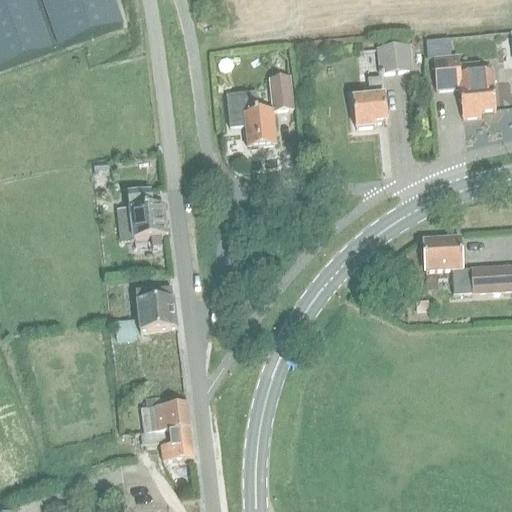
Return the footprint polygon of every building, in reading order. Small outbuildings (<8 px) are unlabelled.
[(0,0),(0,74),(122,30),(111,0),(0,0)] [(407,50),(394,52),(378,53),(381,77),(409,74),(407,50)] [(491,76),(479,77),(477,77),(476,65),(458,66),(457,57),(436,59),(439,94),(459,92),(461,122),(480,120),(480,115),(495,113),(493,91),(491,76)] [(269,83),(272,116),(292,113),(289,81),(269,83)] [(353,102),(356,133),(374,131),(374,127),(386,125),(383,99),(381,81),(368,82),(369,100),(353,102)] [(255,96),(226,99),(229,132),(246,130),(248,151),(274,149),(271,114),(257,116),(255,96)] [(166,238),(163,208),(163,207),(152,208),(150,193),(127,197),(130,221),(118,223),(121,244),(133,243),(166,238)] [(425,276),(451,274),(453,299),(472,297),(472,298),(511,295),(511,270),(471,273),(461,274),(459,241),(423,243),(425,276)] [(176,331),(172,292),(135,296),(140,336),(176,331)] [(428,306),(416,306),(416,316),(428,316),(428,306)] [(133,326),(115,329),(117,344),(135,341),(133,326)] [(146,387),(132,389),(133,398),(148,396),(146,387)] [(147,412),(140,413),(144,437),(159,435),(189,431),(186,406),(166,409),(165,400),(146,403),(147,412)] [(144,437),(141,437),(142,451),(161,449),(161,450),(163,464),(193,460),(189,431),(159,435),(144,437)]
